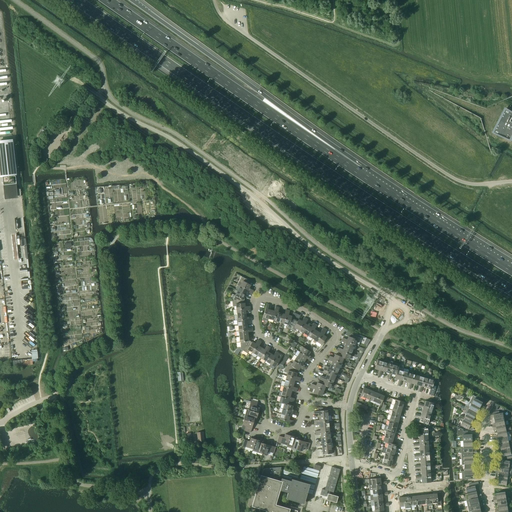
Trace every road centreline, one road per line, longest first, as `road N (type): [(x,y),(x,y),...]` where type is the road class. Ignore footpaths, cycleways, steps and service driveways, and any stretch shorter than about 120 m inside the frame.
road 1 (motorway): [(76,0),(511,290)]
road 2 (unclassified): [(42,158),(94,93),(233,181),(312,248),(391,299)]
road 3 (unclassified): [(511,181),(453,178),(227,21),(213,0)]
road 4 (track): [(207,233),(511,399)]
road 5 (motorway): [(357,171),(107,0)]
road 6 (motorway): [(357,171),(131,0)]
road 7 (residential): [(284,351),(258,334),(255,307),(263,297),(337,333),(306,378),(303,396),(310,401)]
road 8 (track): [(34,183),(41,162),(52,170),(134,168),(198,214),(207,233)]
road 9 (motorway): [(511,269),(357,171)]
road 10 (track): [(64,169),(82,338)]
road 11 (residential): [(389,478),(399,467),(416,396),(359,377)]
